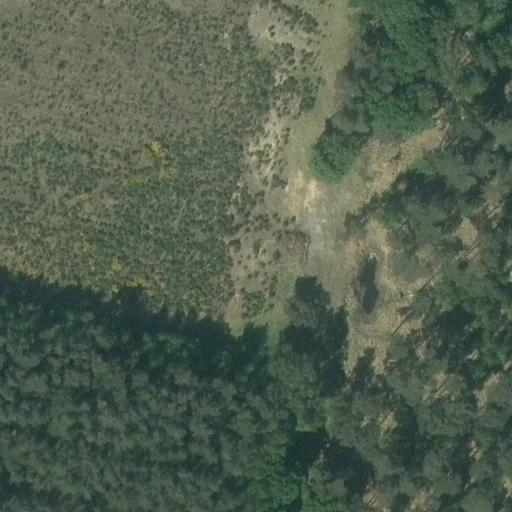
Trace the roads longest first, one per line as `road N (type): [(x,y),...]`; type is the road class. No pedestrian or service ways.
road 1 (track): [(387,0),(285,511)]
road 2 (track): [(0,267),(321,333)]
